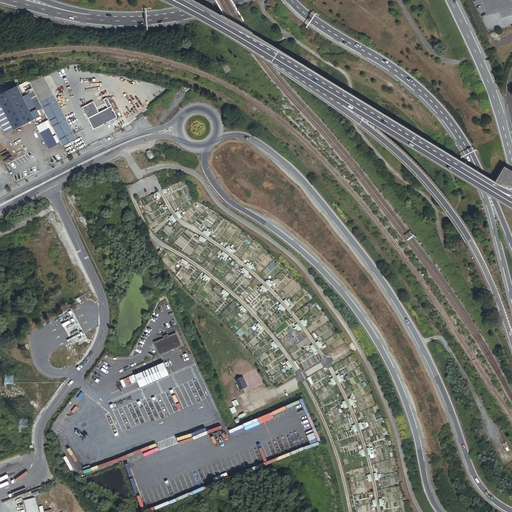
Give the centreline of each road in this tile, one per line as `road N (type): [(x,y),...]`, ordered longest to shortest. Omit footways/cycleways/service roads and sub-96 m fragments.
road 1 (motorway): [(216,137),(248,137),(316,197),(400,309),(474,476),(511,511)]
road 2 (trunk): [(439,511),(402,393),(370,330),(309,258),(220,191),(205,166),(207,146)]
road 3 (track): [(140,178),(160,190),(179,221),(273,293),(311,339),(354,419),(378,511)]
road 4 (track): [(350,511),(330,438),(301,377),(243,304),(148,232),(135,201),(140,182)]
road 5 (primary): [(295,68),(393,145),(437,192),(481,261),(511,339)]
road 6 (trunk): [(289,0),(421,91),(473,160)]
road 7 (primary): [(494,189),(295,68)]
road 8 (secondary): [(155,134),(0,205)]
road 9 (trunk): [(508,148),(450,0)]
road 10 (secondary): [(473,160),(511,296)]
road 11 (trunk): [(90,16),(136,19),(227,0)]
road 12 (primary): [(295,68),(177,0)]
